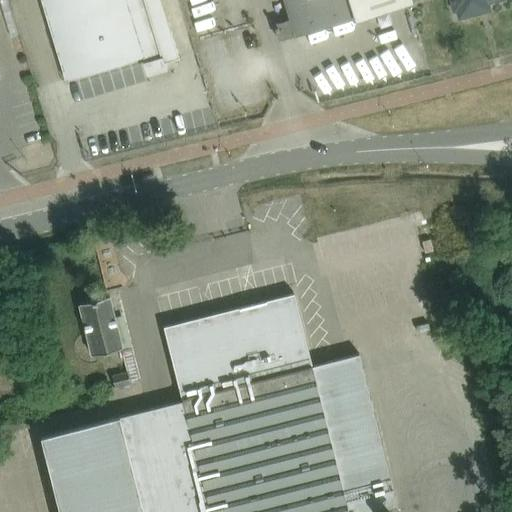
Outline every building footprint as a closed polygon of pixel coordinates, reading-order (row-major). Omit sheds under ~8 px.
[(42,0),(66,79),(143,56),(145,62),(145,65),(162,60),(163,63),(165,62),(179,58),(162,0),(42,0)] [(285,0),(291,20),(275,25),(279,39),(295,34),(295,35),(354,17),(355,20),(414,2),(413,0),(285,0)] [(451,0),(454,11),(457,10),(459,18),(477,13),(476,5),(489,2),(496,0),(451,0)] [(294,294),(165,327),(183,400),(41,436),(60,511),(384,511),(384,508),(397,505),(359,354),(312,366),(294,294)] [(80,303),(93,355),(122,347),(109,296),(80,303)] [(112,376),(115,387),(131,383),(128,372),(112,376)]
